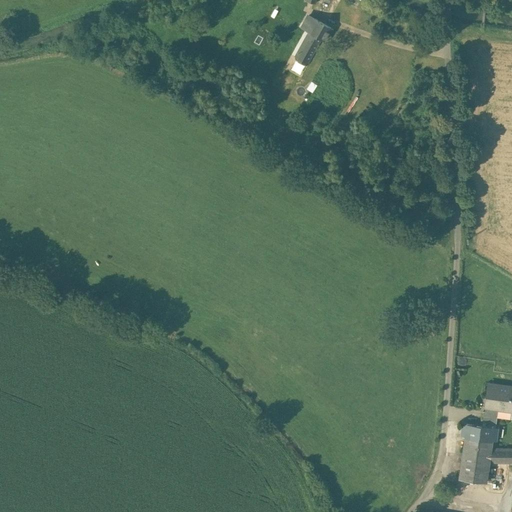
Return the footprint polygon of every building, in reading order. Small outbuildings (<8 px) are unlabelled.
[(360,0),(351,0),(349,6),(357,9),(360,0)] [(276,4),(270,16),(275,18),(281,7),(276,4)] [(331,27),(315,18),(315,19),(309,16),(308,15),(307,16),(306,17),(302,24),(302,25),(302,26),(302,27),(310,32),(321,38),(324,39),(331,27)] [(305,39),(301,37),(297,44),(291,56),(306,64),(321,38),(310,32),(307,37),(305,39)] [(511,386),(488,383),(485,406),(498,408),(511,409),(511,386)] [(498,408),(485,406),(485,410),(483,410),(481,423),(496,425),(498,408)] [(497,427),(462,422),(461,435),(465,435),(459,478),(486,481),(489,461),(500,462),(511,461),(511,448),(491,448),(492,439),(496,439),(497,427)]
